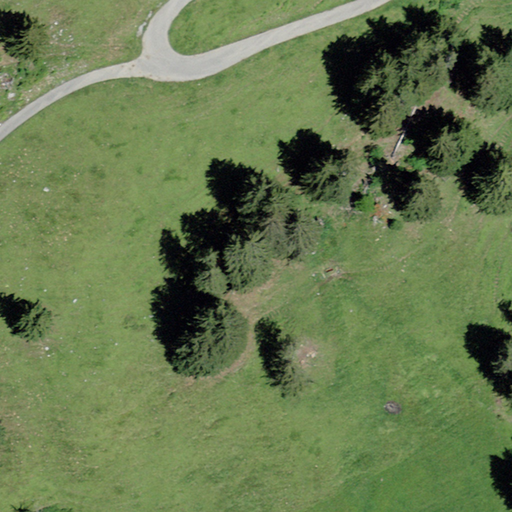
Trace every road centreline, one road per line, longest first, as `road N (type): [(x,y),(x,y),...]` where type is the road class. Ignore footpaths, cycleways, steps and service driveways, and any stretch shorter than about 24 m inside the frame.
road 1 (unclassified): [(371,0),(209,62),(171,61)]
road 2 (unclassified): [(171,61),(83,79),(0,140)]
